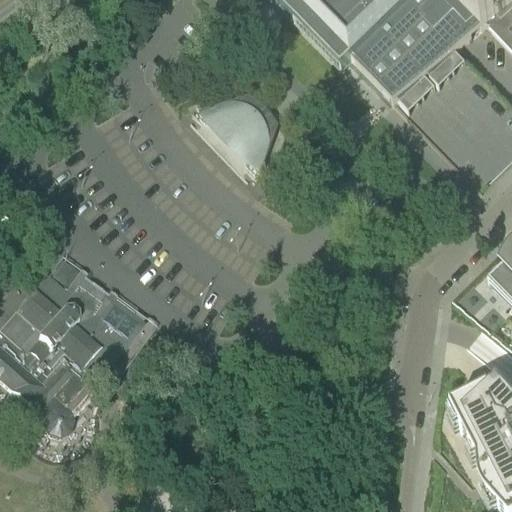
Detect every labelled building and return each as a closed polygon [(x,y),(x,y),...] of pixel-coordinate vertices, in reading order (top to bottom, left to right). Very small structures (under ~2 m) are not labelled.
[(511,0),(264,0),(340,78),(350,68),(381,99),(382,99),(386,103),(391,108),(390,109),(392,111),(394,109),(396,107),(399,110),(398,111),(408,121),(433,95),(423,85),(426,83),(438,95),(464,70),(453,59),(485,33),(511,60),(511,0)] [(195,114),(198,116),(199,117),(191,120),(196,125),(191,130),(190,128),(189,129),(246,188),(246,187),(245,186),(250,182),(255,187),(258,179),(261,182),(263,181),(259,176),(269,148),(263,139),(265,134),(256,121),(243,112),(239,114),(230,107),(201,116),(197,112),(195,114)] [(511,262),(487,287),(511,312),(511,262)] [(0,388),(10,397),(9,398),(25,412),(26,411),(43,426),(42,430),(47,441),(58,444),(69,439),(72,428),(71,425),(109,382),(102,376),(126,350),(125,349),(141,326),(114,306),(99,326),(90,318),(89,307),(81,301),(71,302),(63,294),(60,297),(45,284),(0,334),(0,388)] [(487,399),(450,418),(465,448),(468,455),(476,470),(477,481),(477,482),(477,484),(478,486),(478,487),(478,489),(478,490),(479,492),(479,494),(480,495),(480,497),(481,498),(482,500),(483,501),(483,502),(484,504),(485,505),(491,511),(511,511),(511,414),(497,398),(496,399),(499,402),(492,408),(487,399)]
